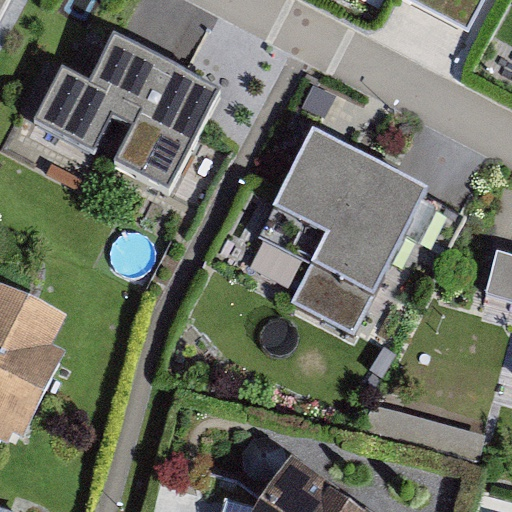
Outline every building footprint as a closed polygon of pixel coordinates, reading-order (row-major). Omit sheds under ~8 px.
[(0,0),(0,53),(27,0),(0,0)] [(511,0),(410,0),(504,46),(511,30),(511,0)] [(243,91),(129,32),(105,78),(168,111),(144,157),(195,184),(243,91)] [(462,194),(334,125),(276,232),(404,301),(462,194)] [(511,250),(502,249),(490,317),(511,321),(511,250)] [(10,301),(0,295),(0,415),(44,440),(94,351),(80,344),(93,321),(21,281),(10,301)] [(394,511),(283,460),(258,511),(394,511)]
